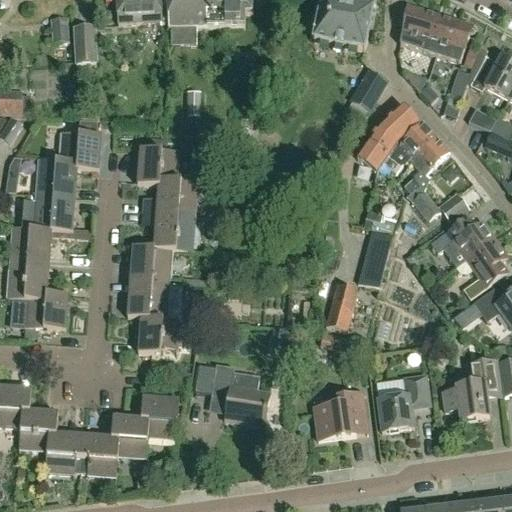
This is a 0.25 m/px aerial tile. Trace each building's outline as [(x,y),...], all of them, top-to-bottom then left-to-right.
[(160,0),(116,0),(118,29),(161,27),(160,6),(161,6),(160,0)] [(166,0),(169,30),(170,31),(170,48),(196,49),(197,31),(244,32),(244,18),(251,18),(251,0),(166,0)] [(313,46),(364,57),(374,12),(375,11),(374,10),(373,10),(373,11),(324,0),(323,0),(321,0),(322,0),(322,1),(313,46)] [(425,57),(437,20),(407,11),(407,10),(406,10),(400,49),(425,57)] [(470,31),(437,20),(425,57),(458,68),(459,69),(471,31),(470,30),(470,31)] [(51,22),(53,46),(68,45),(66,21),(51,22)] [(96,68),(94,30),(74,31),(76,69),(96,68)] [(469,55),(464,70),(471,73),(476,57),(469,55)] [(484,93),(507,105),(511,96),(511,67),(500,61),(495,72),(483,66),(470,90),(482,97),(484,93)] [(368,116),(387,85),(369,75),(351,106),(368,116)] [(430,108),(438,101),(439,100),(428,89),(421,95),(427,83),(416,79),(412,88),(430,108)] [(180,111),(193,111),(194,88),(181,88),(180,111)] [(0,117),(22,118),(29,119),(30,99),(23,98),(23,95),(0,94),(0,117)] [(489,117),(476,110),(469,122),(483,128),(489,117)] [(417,127),(405,114),(401,117),(398,113),(374,136),(355,162),(378,177),(396,150),(417,127)] [(8,128),(0,140),(0,142),(9,149),(22,130),(12,123),(8,128)] [(395,154),(385,169),(397,178),(408,164),(410,166),(415,161),(416,162),(426,152),(425,150),(428,147),(426,145),(432,139),(421,128),(401,147),(402,147),(398,153),(397,151),(395,154)] [(77,174),(77,175),(98,176),(101,140),(61,137),(59,165),(59,166),(77,167),(76,174),(77,174)] [(485,152),(511,162),(511,144),(491,137),(485,152)] [(415,161),(410,166),(420,176),(404,191),(410,198),(408,199),(413,205),(412,205),(429,226),(440,216),(424,196),(429,185),(425,180),(449,157),(432,139),(426,145),(428,147),(425,150),(426,152),(416,162),(415,161)] [(217,148),(216,157),(220,158),(219,167),(224,168),(227,149),(217,148)] [(137,189),(158,191),(158,190),(159,190),(159,183),(177,184),(179,156),(140,153),(137,189)] [(53,201),(75,202),(77,175),(77,174),(76,174),(77,167),(59,166),(59,165),(38,164),(35,199),(53,201)] [(158,190),(158,191),(156,219),(178,220),(179,213),(196,215),(198,186),(177,184),(159,183),(159,190),(158,190)] [(457,198),(439,212),(451,227),(468,214),(457,198)] [(72,238),(75,202),(53,201),(35,199),(35,207),(23,206),(21,233),(33,233),(33,234),(51,235),(51,236),(72,238)] [(178,226),(178,220),(156,219),(153,253),(172,254),(172,255),(193,257),(195,227),(178,226)] [(456,272),(495,245),(482,227),(476,231),(469,221),(430,249),(437,258),(443,254),(456,272)] [(9,267),(49,270),(51,236),(51,235),(33,234),(33,233),(21,233),(11,232),(9,267)] [(371,235),(358,288),(379,293),(392,242),(371,235)] [(508,263),(495,245),(456,272),(460,278),(467,279),(474,274),(480,283),(463,294),(471,305),(492,289),(485,280),(508,263)] [(169,289),(172,255),(172,254),(153,253),(132,251),(130,287),(169,289)] [(6,303),(27,304),(46,305),(46,298),(47,298),(49,270),(9,267),(6,303)] [(204,283),(192,282),(191,290),(204,291),(204,283)] [(167,324),(167,323),(169,289),(130,287),(127,322),(140,323),(140,322),(167,324)] [(337,289),(326,331),(347,336),(358,294),(337,289)] [(475,322),(481,330),(487,326),(500,317),(511,332),(511,331),(511,298),(503,304),(495,292),(453,323),(461,333),(475,322)] [(292,295),(291,303),(302,304),(302,295),(292,295)] [(68,299),(47,298),(46,298),(46,305),(27,304),(25,333),(65,335),(68,299)] [(367,301),(363,332),(405,338),(409,307),(367,301)] [(180,324),(167,323),(167,324),(140,322),(140,323),(138,358),(160,359),(160,353),(178,354),(180,324)] [(352,344),(323,338),(321,350),(350,356),(352,344)] [(511,364),(499,366),(504,401),(511,399),(511,364)] [(442,397),(445,416),(459,414),(461,426),(489,422),(486,397),(499,395),(495,366),(468,370),(471,390),(456,392),(457,395),(442,397)] [(225,425),(264,431),(270,398),(257,396),(259,381),(234,377),(235,373),(216,370),(212,400),(229,402),(225,425)] [(377,404),(382,436),(414,432),(411,410),(429,408),(425,380),(404,383),(406,400),(377,404)] [(0,431),(20,433),(21,433),(22,415),(29,416),(29,415),(30,415),(31,394),(0,391),(0,431)] [(313,412),(318,445),(368,438),(362,397),(337,401),(338,409),(313,412)] [(142,402),(141,423),(141,424),(148,424),(147,442),(176,444),(178,405),(142,402)] [(19,454),(47,456),(48,456),(49,438),(56,439),(56,438),(58,417),(30,415),(29,415),(29,416),(22,415),(21,433),(20,433),(19,454)] [(146,464),(147,442),(148,424),(141,424),(141,423),(113,421),(111,442),(112,442),(112,443),(118,443),(117,462),(118,462),(146,464)] [(75,477),(81,477),(84,440),(56,438),(56,439),(49,438),(48,456),(47,456),(45,478),(74,480),(75,477)] [(84,440),(81,477),(87,478),(87,481),(116,483),(118,462),(117,462),(118,443),(112,443),(112,442),(111,442),(84,440)] [(511,511),(511,502),(500,504),(500,511),(511,511)]
